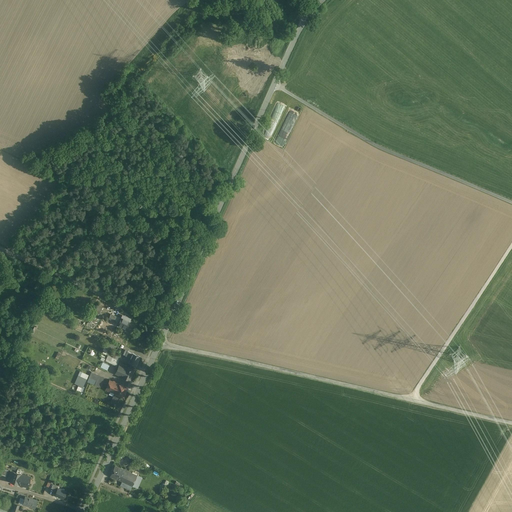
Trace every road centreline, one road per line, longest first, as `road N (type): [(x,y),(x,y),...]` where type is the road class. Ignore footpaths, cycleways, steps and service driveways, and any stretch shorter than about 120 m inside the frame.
road 1 (residential): [(159,343),(511,420)]
road 2 (residential): [(511,198),(385,148),(274,85)]
road 3 (secondary): [(167,324),(274,85)]
road 4 (secondary): [(82,511),(159,343)]
road 5 (track): [(413,400),(511,244)]
road 6 (unclassified): [(0,248),(167,324)]
